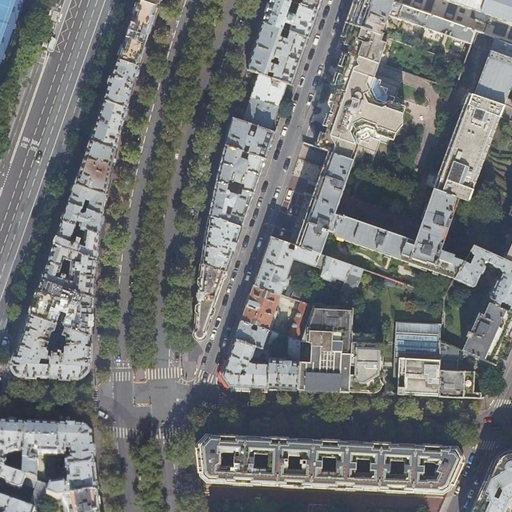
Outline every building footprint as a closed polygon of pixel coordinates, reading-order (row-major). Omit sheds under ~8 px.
[(153,21),(158,6),(139,0),(135,14),(124,43),(119,60),(138,67),(142,55),(145,45),(153,21)] [(288,12),(291,2),(285,0),(270,0),(268,6),(263,22),(283,29),(285,23),(286,22),(290,23),(290,24),(288,31),(290,32),(308,38),(313,24),(318,11),(302,6),(299,4),(295,15),(288,12)] [(285,0),(291,2),(292,0),(295,0),(296,1),(299,0),(303,0),(302,6),(318,11),(321,0),(285,0)] [(476,30),(387,0),(353,0),(352,6),(346,23),(383,35),(384,32),(382,31),(388,14),(471,43),(476,30)] [(511,0),(450,0),(511,22),(511,0)] [(266,76),(268,72),(273,74),(272,78),(287,84),(292,85),(298,68),(305,48),(308,38),(290,32),(287,39),(280,36),(281,32),(284,33),(285,30),(283,29),(263,22),(255,46),(247,70),(259,74),(266,76)] [(378,63),(385,42),(380,40),(382,35),(346,23),(341,35),(347,38),(345,43),(351,45),(349,52),(378,63)] [(511,106),(510,105),(508,97),(504,96),(511,74),(511,43),(494,37),(473,95),(467,93),(434,189),(460,198),(468,201),(497,116),(510,121),(510,124),(511,124),(511,211),(510,215),(511,215),(511,238),(510,242),(510,245),(504,260),(511,263),(511,106)] [(402,125),(402,113),(405,106),(401,105),(403,99),(395,96),(400,81),(375,73),(378,63),(349,52),(347,59),(341,75),(338,74),(334,86),(337,87),(334,96),(331,95),(329,102),(338,105),(333,118),(331,117),(330,121),(329,120),(326,129),(327,130),(324,139),(320,148),(328,151),(353,160),(361,163),(365,153),(374,157),(379,141),(387,144),(389,139),(393,140),(395,133),(402,125)] [(134,83),(138,67),(119,60),(111,81),(104,100),(127,108),(134,83)] [(272,78),(266,76),(259,74),(255,85),(251,98),(278,107),(282,96),(287,84),(272,78)] [(275,117),(278,107),(251,98),(247,108),(243,121),(252,124),(258,127),(270,131),(275,117)] [(122,128),(127,108),(104,100),(98,119),(90,140),(116,149),(122,128)] [(248,136),(252,124),(243,121),(233,118),(229,132),(225,145),(243,151),(245,144),(252,147),(250,154),(266,159),(271,146),(275,133),(270,131),(258,127),(255,138),(248,136)] [(116,150),(116,149),(90,140),(75,184),(107,194),(111,171),(113,165),(117,150),(116,150)] [(241,155),(243,151),(225,145),(221,162),(216,182),(231,186),(233,181),(245,185),(243,190),(254,193),(260,175),(266,159),(250,154),(248,160),(241,158),(242,155),(241,155)] [(460,198),(434,189),(416,241),(336,212),(353,160),(328,151),(326,157),(325,161),(315,189),(299,234),(295,245),(320,254),(321,255),(329,230),(335,232),(336,237),(453,279),(464,261),(455,257),(456,255),(442,250),(460,198)] [(230,190),(231,186),(216,182),(212,200),(209,216),(242,227),(249,208),(254,193),(243,190),(241,195),(239,195),(238,195),(237,196),(235,194),(232,193),(231,194),(230,190)] [(103,214),(105,203),(107,194),(75,184),(68,202),(103,214)] [(101,224),(103,214),(68,202),(65,211),(62,220),(75,225),(75,227),(83,230),(85,229),(100,234),(101,224)] [(235,249),(242,227),(209,216),(205,236),(202,263),(227,272),(235,249)] [(83,230),(75,227),(75,225),(62,220),(54,244),(96,259),(99,243),(100,234),(85,229),(83,230)] [(316,266),(320,254),(295,245),(270,237),(261,265),(253,285),(280,295),(283,288),(286,289),(290,278),(287,277),(293,258),(316,266)] [(93,297),(95,275),(96,259),(54,244),(42,279),(93,297)] [(473,246),(464,261),(453,279),(450,285),(463,290),(465,285),(471,287),(474,286),(480,274),(481,274),(485,267),(484,266),(483,263),(486,262),(492,264),(491,266),(499,269),(502,274),(499,280),(498,279),(496,280),(488,297),(489,298),(493,300),(491,303),(511,312),(511,263),(504,260),(473,246)] [(363,270),(321,255),(320,254),(316,266),(320,268),(322,268),(319,277),(330,281),(332,276),(345,281),(342,290),(354,295),(363,270)] [(220,290),(227,272),(202,263),(200,274),(199,285),(198,299),(197,313),(195,337),(203,339),(220,290)] [(92,314),(93,297),(42,279),(29,314),(54,322),(60,307),(71,311),(65,326),(90,335),(92,314)] [(275,310),(280,295),(253,285),(247,303),(244,312),(241,321),(269,331),(271,331),(277,311),(275,310)] [(295,286),(294,289),(292,295),(291,298),(301,302),(312,305),(316,293),(308,291),(295,286)] [(313,306),(312,305),(301,302),(288,337),(300,341),(313,306)] [(501,349),(511,320),(511,312),(491,303),(485,317),(479,314),(462,351),(495,365),(501,349)] [(352,332),(352,331),(354,308),(313,305),(313,306),(300,341),(297,389),(322,390),(349,391),(352,332)] [(61,325),(54,322),(29,314),(12,365),(15,370),(18,375),(29,376),(49,377),(50,359),(52,359),(54,350),(48,350),(46,347),(52,331),(56,330),(60,331),(61,325)] [(264,343),(269,331),(241,321),(237,331),(235,338),(272,352),(277,338),(278,334),(273,332),(269,341),(268,345),(264,343)] [(439,396),(441,342),(442,324),(395,322),(394,347),(392,377),(397,378),(396,394),(418,395),(439,396)] [(65,326),(61,325),(60,331),(59,333),(62,334),(66,336),(67,343),(65,346),(64,351),(54,350),(52,359),(50,359),(49,377),(80,379),(85,374),(90,370),(90,355),(90,335),(65,326)] [(382,369),(383,346),(380,342),(374,342),(375,333),(352,332),(349,391),(373,393),(376,392),(379,389),(380,388),(380,387),(381,383),(376,372),(382,369)] [(288,337),(288,340),(287,354),(290,356),(290,360),(285,359),(285,358),(270,358),(269,360),(268,387),(282,388),(297,389),(300,341),(288,337)] [(230,353),(222,375),(225,381),(229,386),(237,386),(237,392),(253,393),(253,387),(256,387),(268,387),(269,360),(270,358),(272,352),(235,338),(233,345),(230,353)] [(458,349),(441,342),(439,396),(469,397),(482,398),(482,394),(472,393),(474,373),(456,372),(458,349)] [(7,424),(0,424),(0,469),(4,470),(6,462),(4,461),(5,457),(15,453),(24,454),(25,426),(7,424)] [(38,426),(25,426),(24,454),(23,459),(22,477),(26,478),(50,487),(51,485),(52,483),(39,479),(37,479),(38,459),(31,459),(31,454),(32,454),(33,454),(34,454),(40,455),(57,456),(58,427),(38,426)] [(67,428),(58,427),(57,456),(63,456),(66,454),(66,451),(69,451),(69,452),(70,452),(70,451),(72,450),(73,452),(73,456),(71,455),(69,457),(69,460),(68,460),(66,463),(66,469),(94,466),(93,453),(92,438),(88,433),(83,429),(75,428),(67,428)] [(206,435),(198,444),(199,459),(201,475),(207,481),(251,483),(302,485),(350,488),(404,491),(442,492),(450,488),(455,476),(463,458),(456,447),(442,446),(206,435)] [(511,449),(509,450),(505,452),(503,453),(501,454),(498,456),(496,459),(491,470),(484,485),(472,511),(471,511),(510,511),(511,508),(511,449)] [(96,483),(94,466),(66,469),(68,486),(66,486),(63,484),(51,485),(50,487),(47,495),(57,499),(64,498),(97,494),(96,483)] [(19,476),(4,470),(0,469),(0,480),(5,482),(5,483),(7,486),(19,490),(22,488),(23,486),(26,478),(22,477),(19,476)] [(50,487),(26,478),(23,486),(35,490),(29,510),(36,511),(41,511),(47,495),(50,487)] [(0,495),(0,499),(11,503),(17,505),(18,501),(17,499),(3,494),(0,495)] [(99,511),(97,494),(64,498),(64,501),(67,506),(68,511),(99,511)] [(0,511),(0,510),(5,511),(7,511),(11,503),(0,499),(0,511)] [(36,511),(29,510),(17,505),(11,503),(7,511),(36,511)]
